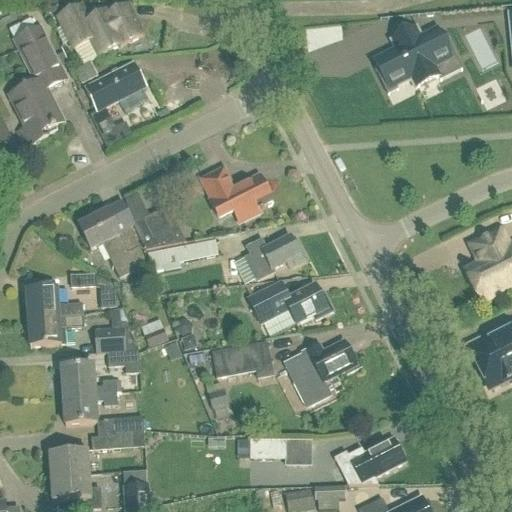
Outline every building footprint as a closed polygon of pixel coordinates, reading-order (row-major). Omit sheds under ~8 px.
[(87,26),(86,23),(86,22),(80,11),(58,22),(74,53),(91,45),(99,61),(120,50),(120,51),(143,40),(131,17),(124,20),(120,13),(110,18),(108,15),(87,26)] [(342,43),(339,26),(304,31),(307,49),(342,43)] [(27,153),(48,142),(46,137),(63,128),(46,95),(66,85),(39,32),(14,44),(36,87),(9,101),(25,133),(18,137),(27,153)] [(397,54),(376,65),(390,94),(412,83),(416,92),(443,79),(437,67),(451,59),(438,33),(421,42),(416,33),(392,44),(397,54)] [(81,88),(97,80),(90,66),(74,74),(81,88)] [(134,69),(84,94),(96,117),(119,105),(125,118),(150,105),(144,93),(146,92),(134,69)] [(235,194),(224,172),(200,184),(211,206),(210,206),(217,220),(232,212),(239,226),(271,209),(273,205),(260,181),(235,194)] [(173,226),(166,212),(144,223),(144,224),(134,229),(147,254),(186,246),(175,225),(173,226)] [(118,239),(108,218),(80,232),(91,255),(103,249),(121,284),(149,269),(130,232),(118,239)] [(511,247),(509,249),(502,234),(470,249),(480,268),(478,272),(468,277),(466,273),(465,274),(481,306),(511,291),(511,247)] [(295,248),(291,241),(267,252),(263,244),(264,244),(263,243),(247,251),(247,252),(251,259),(245,262),(257,286),(275,278),(273,274),(287,268),(289,273),(307,264),(298,246),(295,248)] [(166,276),(181,273),(180,267),(218,259),(215,244),(148,257),(153,276),(165,274),(166,276)] [(71,280),(72,292),(96,291),(95,279),(71,280)] [(288,301),(281,286),(248,303),(261,329),(289,314),(297,329),(313,321),(315,325),(334,315),(324,296),(320,298),(316,289),(295,300),(294,298),(288,301)] [(29,324),(83,320),(82,309),(59,311),(58,294),(27,297),(29,324)] [(135,345),(130,333),(123,314),(113,315),(114,333),(95,335),(97,359),(107,358),(107,359),(139,357),(135,345)] [(85,332),(84,332),(83,320),(29,324),(31,353),(62,350),(67,350),(66,337),(69,334),(85,333),(85,332)] [(511,328),(506,332),(507,334),(499,338),(498,336),(467,351),(489,393),(509,383),(511,387),(511,386),(511,328)] [(135,345),(139,357),(169,344),(164,333),(135,345)] [(249,377),(248,371),(272,367),(269,346),(214,356),(218,383),(249,377)] [(352,359),(348,353),(345,347),(324,357),(320,350),(289,366),(286,371),(305,410),(311,412),(328,403),(330,398),(325,386),(346,376),(348,379),(359,374),(361,368),(355,357),(352,359)] [(139,357),(107,359),(108,372),(126,371),(126,378),(141,377),(139,357)] [(65,402),(118,399),(117,385),(104,386),(105,392),(96,393),(95,371),(63,373),(65,402)] [(118,399),(65,402),(67,431),(98,429),(97,407),(105,407),(106,412),(119,411),(118,399)] [(100,440),(130,438),(144,437),(143,423),(104,426),(104,428),(99,429),(100,440)] [(130,438),(100,440),(100,443),(92,444),(93,457),(131,454),(130,438)] [(251,445),(251,464),(275,464),(275,445),(251,445)] [(286,445),(286,458),(309,458),(309,445),(286,445)] [(334,464),(348,492),(378,490),(374,482),(404,467),(399,457),(402,456),(398,447),(395,448),(393,445),(365,459),(362,454),(342,464),(340,460),(334,464)] [(52,483),(90,480),(88,456),(50,459),(52,483)] [(91,497),(90,480),(52,483),(54,507),(72,506),(72,511),(101,511),(100,496),(91,497)] [(125,511),(149,511),(148,490),(124,491),(125,511)] [(345,505),(345,491),(315,492),(315,506),(318,506),(318,511),(338,511),(339,506),(345,505)] [(280,495),(281,511),(306,511),(305,493),(280,495)] [(269,511),(265,495),(258,497),(261,511),(269,511)] [(427,511),(423,503),(404,511),(386,511),(383,504),(366,511),(427,511)]
